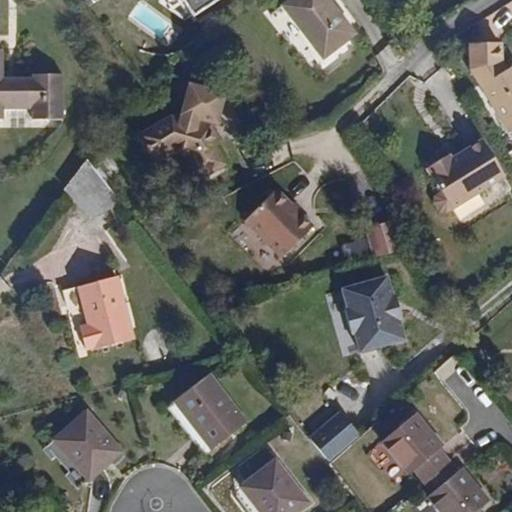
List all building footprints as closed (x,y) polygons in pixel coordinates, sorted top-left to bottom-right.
[(190,0),(198,11),(215,0),(190,0)] [(354,33),(327,0),(284,0),(279,4),(321,58),(354,33)] [(127,17),(162,36),(170,22),(135,3),(127,17)] [(511,65),(501,72),(500,44),(468,44),(470,67),(508,129),(511,127),(511,65)] [(0,119),(28,122),(28,134),(57,137),(61,92),(31,89),(31,93),(1,91),(4,61),(0,61),(0,119)] [(169,116),(135,133),(150,160),(174,148),(185,151),(199,176),(221,164),(209,141),(212,140),(205,127),(169,116)] [(505,177),(483,143),(450,163),(446,159),(426,172),(441,194),(436,197),(435,205),(441,214),(447,213),(505,177)] [(93,219),(122,203),(87,159),(65,189),(93,219)] [(269,192),(237,223),(273,260),(305,228),(269,192)] [(392,220),(364,228),(373,258),(401,249),(392,220)] [(388,295),(382,276),(338,289),(344,308),(341,310),(347,333),(350,332),(356,351),(401,339),(396,319),(400,318),(392,294),(388,295)] [(117,278),(79,287),(89,326),(80,328),(85,348),(94,345),(96,349),(133,339),(117,278)] [(89,326),(79,287),(63,292),(73,329),(80,328),(89,326)] [(246,422),(209,374),(174,402),(212,449),(246,422)] [(359,433),(341,411),(311,435),(328,457),(359,433)] [(121,451),(87,412),(54,441),(88,479),(121,451)] [(474,511),(480,507),(487,501),(461,469),(457,472),(438,449),(442,446),(415,414),(382,441),(409,473),(414,469),(433,491),(428,496),(441,511),(474,511)] [(294,511),(308,501),(276,461),(241,488),(259,511),(294,511)]
